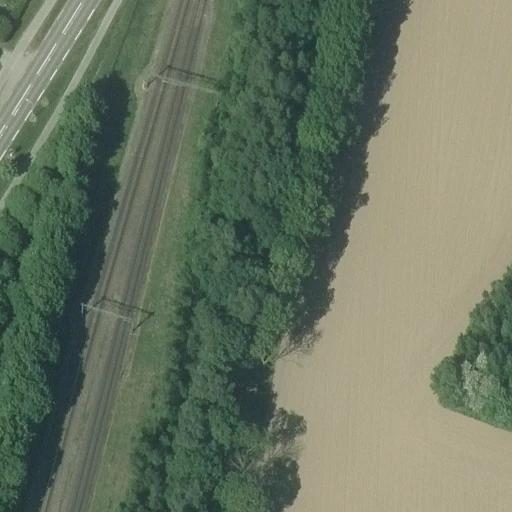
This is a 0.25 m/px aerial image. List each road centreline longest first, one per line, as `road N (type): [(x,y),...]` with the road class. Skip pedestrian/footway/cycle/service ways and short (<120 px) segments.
road 1 (unclassified): [(342,0),(226,511)]
road 2 (primary): [(0,133),(83,0)]
